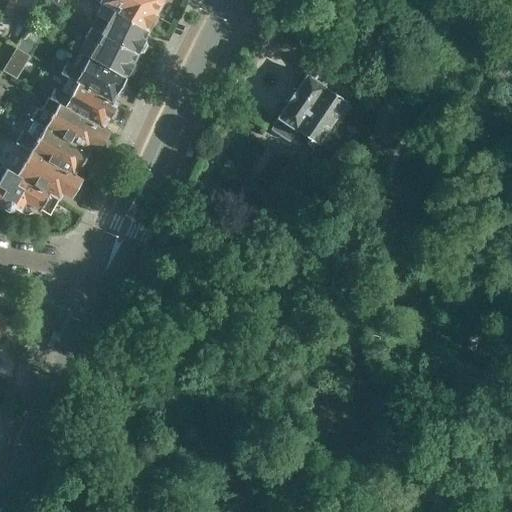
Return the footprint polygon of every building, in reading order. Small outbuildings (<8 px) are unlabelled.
[(12,0),(3,15),(13,21),(21,6),(12,0)] [(95,0),(98,2),(101,3),(146,29),(147,27),(151,26),(152,27),(156,20),(154,14),(161,1),(163,0),(95,0)] [(106,20),(99,32),(135,54),(143,52),(146,46),(145,39),(143,38),(147,30),(146,30),(146,29),(101,3),(96,14),(106,20)] [(132,75),(134,70),(134,62),(132,61),(135,54),(99,32),(91,28),(85,37),(86,38),(79,51),(80,51),(126,78),(132,75)] [(26,55),(19,51),(14,60),(21,64),(26,55)] [(66,62),(60,73),(68,77),(112,102),(116,93),(123,92),(126,84),(125,79),(126,78),(80,51),(72,65),(66,62)] [(278,117),(271,129),(290,141),(297,128),(318,142),(346,102),(359,83),(319,56),(307,74),(278,117)] [(55,87),(50,97),(64,106),(101,127),(106,118),(112,117),(115,110),(114,105),(114,104),(111,102),(112,102),(68,77),(61,90),(55,87)] [(101,127),(64,106),(50,97),(48,96),(41,108),(37,106),(30,119),(33,121),(87,152),(91,145),(97,148),(107,132),(100,128),(101,127)] [(90,153),(87,152),(33,121),(26,132),(23,130),(16,143),(19,145),(73,176),(77,169),(80,169),(86,168),(91,159),(90,153)] [(19,145),(19,146),(13,156),(9,154),(2,166),(6,168),(58,200),(59,200),(63,192),(70,196),(79,180),(73,176),(19,145)] [(291,171),(302,176),(310,155),(300,151),(291,171)] [(0,206),(7,211),(12,209),(14,207),(25,213),(31,212),(35,206),(49,214),(58,200),(6,168),(0,178),(0,206)]
